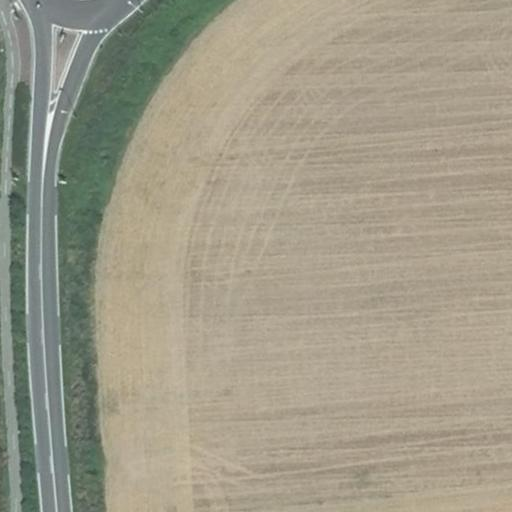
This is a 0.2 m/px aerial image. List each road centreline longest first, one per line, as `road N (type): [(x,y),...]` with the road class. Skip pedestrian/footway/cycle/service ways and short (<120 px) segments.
road 1 (tertiary): [(56,511),(40,153)]
road 2 (tertiary): [(40,153),(72,69),(107,15)]
road 3 (tertiary): [(49,8),(40,153)]
